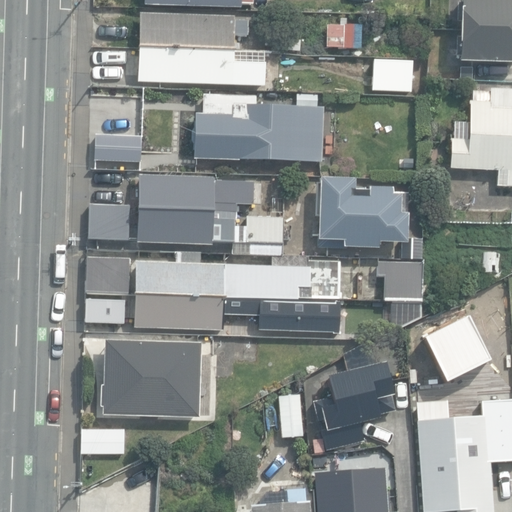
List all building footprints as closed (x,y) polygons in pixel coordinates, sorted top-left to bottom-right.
[(177,7),(240,8),(241,5),(252,5),(252,0),(144,0),(144,6),(177,7)] [(511,0),(460,0),(459,63),(511,64),(511,0)] [(139,14),(138,48),(178,49),(234,51),(234,36),(248,36),(248,22),(235,21),(233,21),(233,17),(177,15),(139,14)] [(322,24),(320,51),(357,53),(358,25),(322,24)] [(277,50),(299,51),(300,40),(278,39),(277,50)] [(271,52),(234,51),(178,49),(138,48),(137,82),(178,84),(233,85),(233,82),(253,83),(253,73),(270,74),(271,52)] [(372,91),(410,92),(411,80),(419,80),(420,63),(373,61),(372,76),(364,76),(364,86),(372,86),(371,91),(372,91)] [(505,186),(511,186),(511,90),(490,89),(490,92),(473,91),(472,101),(470,101),(468,140),(450,139),(448,168),(505,172),(506,172),(505,186)] [(194,160),(321,164),(322,108),(256,106),(256,97),(203,96),(203,114),(195,114),(194,160)] [(94,160),(140,163),(141,136),(95,135),(94,160)] [(233,256),(271,257),(282,256),(283,219),(246,218),(246,228),(235,228),(236,222),(237,222),(238,206),(253,206),(254,184),(214,183),(214,178),(179,177),(139,176),(137,244),(179,246),(212,247),(212,244),(233,244),(233,256)] [(405,244),(408,244),(408,240),(409,215),(400,215),(401,196),(391,196),(392,189),(369,188),(369,191),(354,190),(354,180),(321,179),(318,240),(343,242),(343,248),(379,249),(379,243),(405,244)] [(130,205),(88,205),(88,243),(130,243),(130,205)] [(408,244),(405,244),(405,256),(421,256),(421,240),(408,240),(408,244)] [(456,250),(455,277),(469,278),(470,250),(456,250)] [(482,273),(496,274),(498,253),(484,252),(482,273)] [(282,256),(271,257),(271,267),(200,265),(200,254),(179,254),(176,254),(176,264),(136,263),(136,271),(130,271),(131,260),(87,258),(86,294),(136,296),(180,297),(240,299),(298,301),(298,299),(339,300),(340,262),(309,261),(309,257),(282,256)] [(382,301),(420,301),(421,263),(377,263),(377,277),(382,277),(382,301)] [(84,323),(123,324),(124,301),(85,300),(84,323)] [(506,344),(505,308),(475,309),(476,345),(506,344)] [(199,418),(200,343),(104,341),(103,386),(100,386),(100,409),(102,409),(102,416),(199,418)] [(321,431),(326,451),(363,442),(359,424),(379,419),(378,416),(394,412),(391,396),(392,396),(385,364),(327,378),(332,398),(314,402),(319,422),(323,421),(325,430),(321,431)] [(511,405),(511,388),(511,364),(495,364),(496,406),(511,405)] [(277,396),(280,439),(303,437),(299,395),(277,396)] [(491,511),(486,418),(415,423),(421,511),(491,511)] [(81,455),(124,455),(125,429),(82,429),(81,455)] [(316,511),(388,511),(385,470),(314,475),(316,511)] [(249,511),(311,511),(311,500),(306,501),(305,489),(285,490),(286,503),(249,505),(249,511)]
